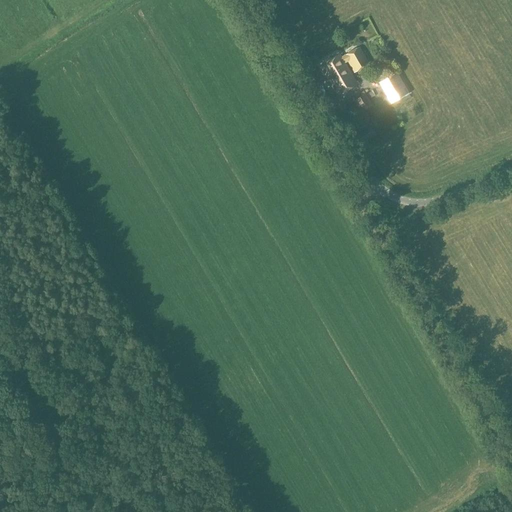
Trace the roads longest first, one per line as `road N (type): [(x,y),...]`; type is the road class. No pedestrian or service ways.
road 1 (track): [(511,453),(249,0)]
road 2 (unclassified): [(511,169),(433,201),(397,197),(271,0)]
road 3 (track): [(0,351),(97,511)]
